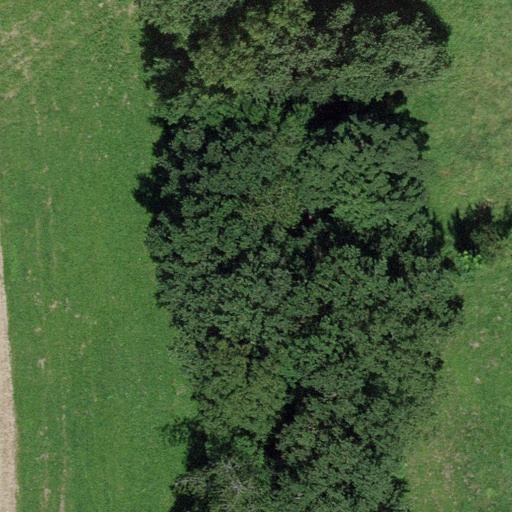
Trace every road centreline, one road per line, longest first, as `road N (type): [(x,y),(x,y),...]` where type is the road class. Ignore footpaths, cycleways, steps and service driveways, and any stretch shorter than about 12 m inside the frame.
road 1 (track): [(220,511),(204,161),(171,0)]
road 2 (track): [(315,0),(325,317),(310,511)]
